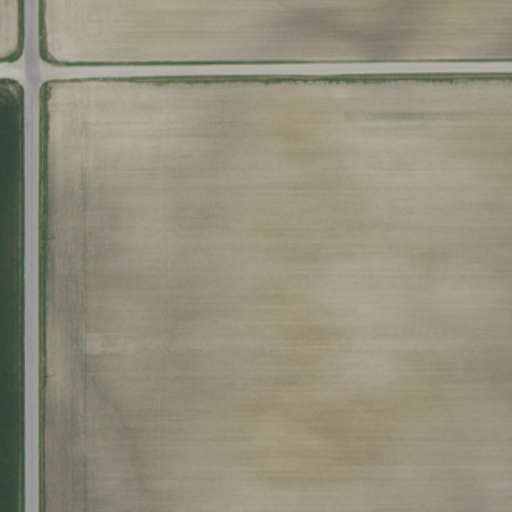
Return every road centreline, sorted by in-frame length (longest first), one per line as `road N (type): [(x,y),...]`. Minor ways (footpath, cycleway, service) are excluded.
road 1 (residential): [(20,511),(29,0)]
road 2 (residential): [(0,72),(511,66)]
